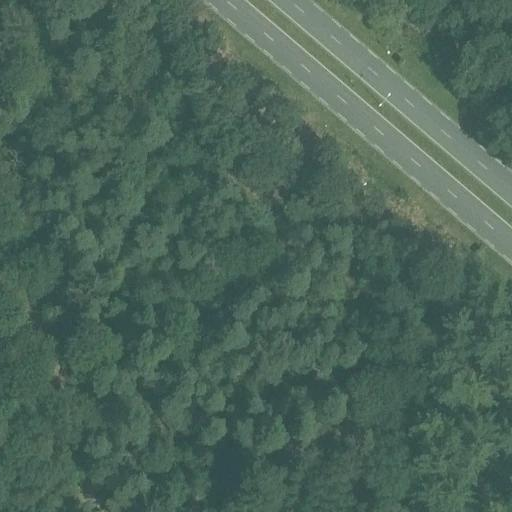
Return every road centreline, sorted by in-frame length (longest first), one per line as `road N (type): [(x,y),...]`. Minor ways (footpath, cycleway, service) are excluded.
road 1 (primary): [(223,0),(511,246)]
road 2 (primary): [(511,191),(285,0)]
road 3 (track): [(101,511),(81,469),(83,381),(0,285)]
road 4 (track): [(330,511),(346,460),(253,511)]
